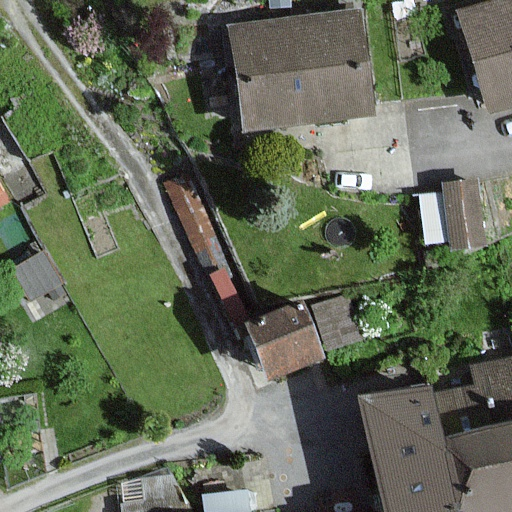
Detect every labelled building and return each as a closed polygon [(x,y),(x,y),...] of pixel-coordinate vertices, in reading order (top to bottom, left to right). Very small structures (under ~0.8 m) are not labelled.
[(511,102),(511,2),(461,16),(485,110),(511,102)] [(367,114),(356,14),(227,28),(238,128),(367,114)] [(474,182),(443,186),(451,248),(482,244),(474,182)] [(315,358),(292,307),(246,328),(269,379),(315,358)] [(458,511),(444,441),(432,388),(361,403),(383,511),(458,511)] [(511,511),(511,426),(444,441),(458,511),(511,511)]
